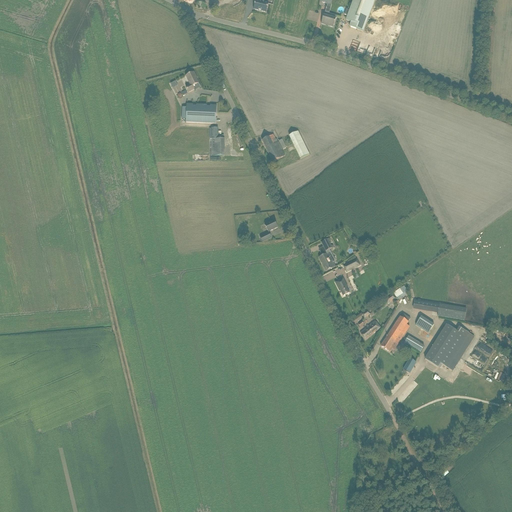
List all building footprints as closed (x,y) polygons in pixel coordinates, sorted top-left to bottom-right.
[(266,13),(268,4),(264,3),(264,0),(255,0),(253,10),(266,13)] [(349,27),(363,32),(374,0),(353,0),(346,20),(351,22),(349,27)] [(321,24),(333,28),(336,19),(328,17),(328,15),(324,14),(321,24)] [(186,88),(188,93),(194,90),(193,87),(199,84),(195,77),(196,77),(194,72),(186,77),(190,86),(186,88)] [(182,108),(182,119),(186,119),(186,123),(216,124),(217,106),(210,106),(210,108),(207,107),(207,105),(196,105),(196,107),(193,107),(193,105),(187,105),(186,108),(182,108)] [(309,154),(298,132),(289,136),(300,159),(309,154)] [(262,141),(272,162),(285,156),(276,139),(275,140),(273,135),(262,141)] [(224,156),(224,148),(224,139),(212,140),(212,157),(224,156)] [(274,221),(268,224),(268,223),(264,225),(268,232),(277,228),(274,221)] [(260,238),(262,242),(271,238),(269,233),(260,238)] [(321,243),(325,252),(332,248),(331,246),(329,241),(328,239),(321,243)] [(335,267),(333,263),(333,262),(331,263),(326,254),(319,258),(324,268),(326,272),(335,267)] [(355,268),(360,265),(357,259),(343,266),(346,272),(351,270),(350,269),(355,267),(355,268)] [(347,287),(343,279),(335,283),(339,291),(340,291),(343,297),(349,293),(347,287)] [(393,292),(397,299),(408,293),(404,286),(393,292)] [(394,301),(396,299),(392,293),(390,295),(390,296),(387,298),(386,297),(384,299),(388,305),(390,303),(393,300),(394,301)] [(466,308),(414,300),(413,309),(437,313),(436,317),(464,321),(466,308)] [(381,347),(390,353),(392,349),(391,348),(394,343),(397,345),(409,326),(406,325),(410,318),(403,314),(401,317),(400,317),(390,333),(387,337),(386,337),(387,337),(381,347)] [(421,317),(415,326),(428,334),(434,325),(421,317)] [(369,327),(368,325),(366,326),(367,327),(366,328),(366,329),(360,334),(365,340),(380,328),(375,321),(369,327)] [(446,326),(425,360),(438,368),(440,364),(452,371),(474,337),(461,329),(459,333),(446,326)] [(403,370),(410,374),(416,363),(415,362),(410,359),(403,370)]
